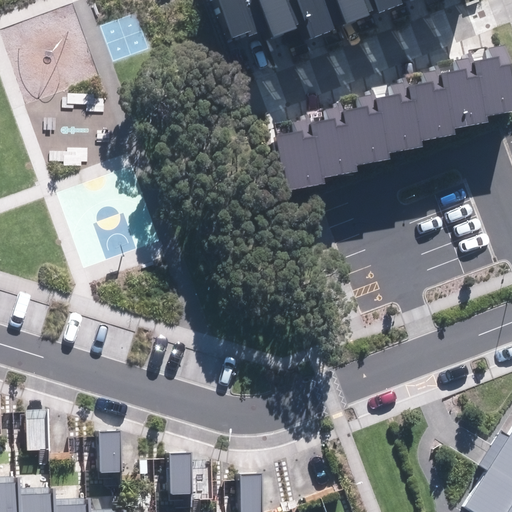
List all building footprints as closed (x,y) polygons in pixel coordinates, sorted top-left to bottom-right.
[(249,36),(270,29),(259,0),(219,0),(233,37),(247,32),(249,36)] [(259,0),(270,29),(273,37),(297,29),(296,26),(304,23),(296,0),(259,0)] [(296,0),(304,23),(310,39),(347,26),(337,0),(296,0)] [(337,0),(347,26),(372,17),(370,11),(378,8),(374,0),(337,0)] [(374,0),(378,8),(379,12),(405,3),(403,0),(374,0)] [(277,135),(287,191),(324,184),(323,177),(357,171),(356,165),(390,159),(389,154),(424,148),(423,140),(455,134),(454,128),(489,122),(488,115),(511,110),(511,64),(508,42),(488,46),(490,58),(472,61),(471,57),(453,60),(455,72),(442,74),(441,65),(423,68),(426,83),(410,86),(409,76),(390,80),(393,96),(378,99),(377,92),(356,95),(358,108),(345,110),(343,101),(324,104),(327,119),(311,122),(310,117),(292,120),(294,132),(277,135)] [(24,407),(24,448),(46,448),(46,407),(24,407)] [(98,427),(98,468),(120,467),(119,426),(98,427)] [(511,511),(511,430),(509,435),(501,430),(479,465),(487,470),(464,506),(472,511),(511,511)] [(167,451),(167,492),(189,492),(189,451),(167,451)] [(31,459),(0,459),(0,511),(32,511),(32,475),(31,459)] [(236,469),(237,510),(258,510),(258,469),(236,469)] [(66,475),(32,475),(32,511),(66,511),(66,485),(66,475)] [(106,485),(66,485),(66,511),(106,511),(106,496),(106,485)] [(143,495),(106,496),(106,511),(143,511),(143,503),(143,495)] [(173,511),(174,502),(143,503),(143,511),(173,511)]
